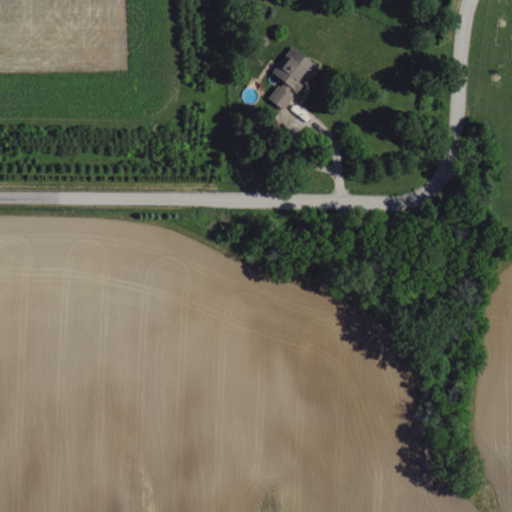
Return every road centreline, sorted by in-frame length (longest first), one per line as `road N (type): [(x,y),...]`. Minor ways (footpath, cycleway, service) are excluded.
road 1 (residential): [(429,191),(0,189)]
road 2 (residential): [(429,191),(440,7),(449,0)]
